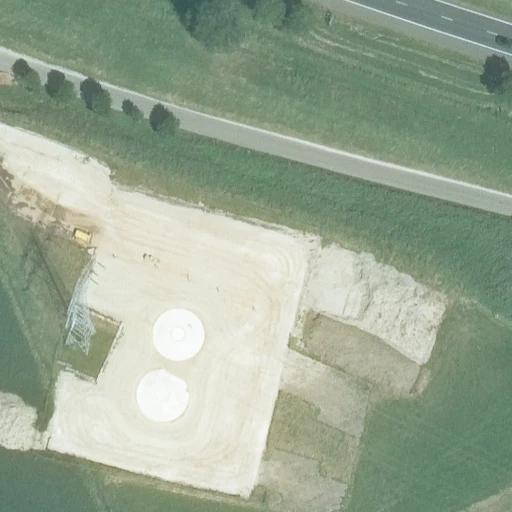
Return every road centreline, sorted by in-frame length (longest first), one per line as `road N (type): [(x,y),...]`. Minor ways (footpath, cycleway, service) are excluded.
road 1 (unclassified): [(511,208),(0,62)]
road 2 (motorway): [(393,0),(511,39)]
